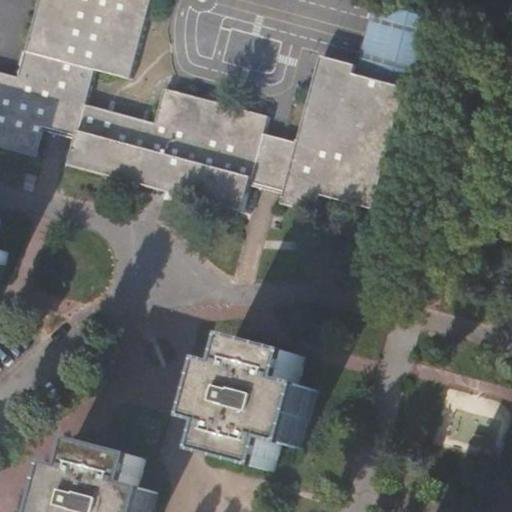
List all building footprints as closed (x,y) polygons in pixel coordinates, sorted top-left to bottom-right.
[(0,72),(0,147),(39,158),(48,123),(64,127),(83,132),(73,167),(248,215),(257,181),(273,185),(293,191),(284,225),(319,234),(329,200),(348,205),(384,214),(417,92),(363,78),(365,71),(328,60),(304,147),(269,137),(273,121),(167,91),(157,127),(89,108),(98,73),(133,83),(155,0),(42,0),(22,78),(0,72)] [(0,295),(2,288),(11,253),(0,250),(0,224),(1,221),(0,220),(0,295)] [(354,244),(348,264),(370,270),(375,250),(354,244)] [(213,402),(208,425),(225,429),(217,457),(277,473),(284,444),(305,449),(319,392),(298,386),(305,359),(247,344),(240,372),(222,368),(213,402)] [(493,453),(503,421),(459,407),(449,439),(493,453)] [(68,464),(78,467),(85,441),(75,438),(68,464)] [(56,496),(51,511),(153,511),(158,494),(138,488),(146,460),(87,445),(79,474),(63,470),(56,496)]
